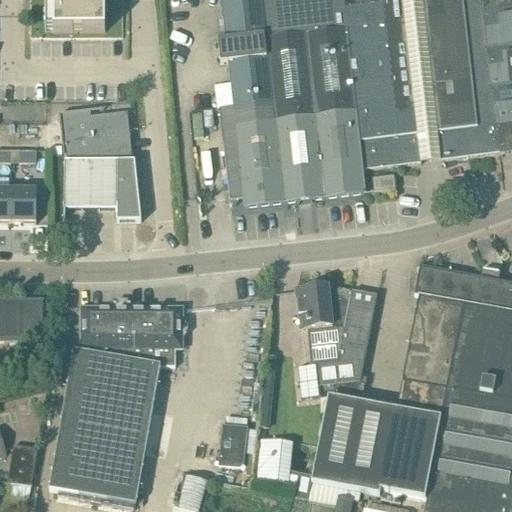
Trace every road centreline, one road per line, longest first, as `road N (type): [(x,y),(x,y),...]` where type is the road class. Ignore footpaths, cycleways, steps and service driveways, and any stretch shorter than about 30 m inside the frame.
road 1 (unclassified): [(170,272),(401,244),(511,209)]
road 2 (unclassified): [(149,73),(11,72),(11,5),(0,5)]
road 3 (unclassified): [(170,272),(149,73)]
road 4 (unclassified): [(0,276),(170,272)]
